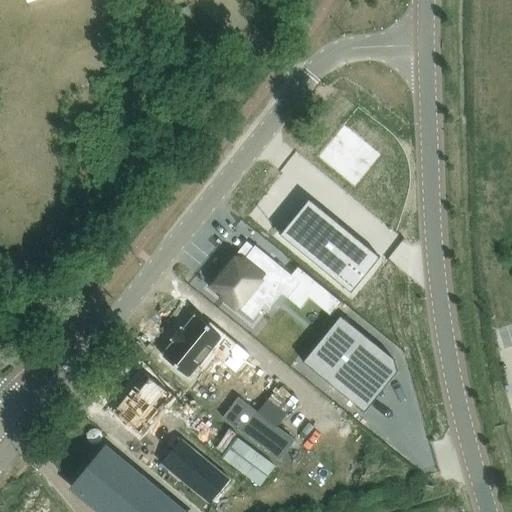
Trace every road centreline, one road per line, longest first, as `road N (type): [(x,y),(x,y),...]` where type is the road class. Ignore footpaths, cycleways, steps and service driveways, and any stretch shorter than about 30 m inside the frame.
road 1 (unclassified): [(23,428),(308,74),(352,47),(424,44)]
road 2 (secondary): [(488,511),(439,313),(424,44)]
